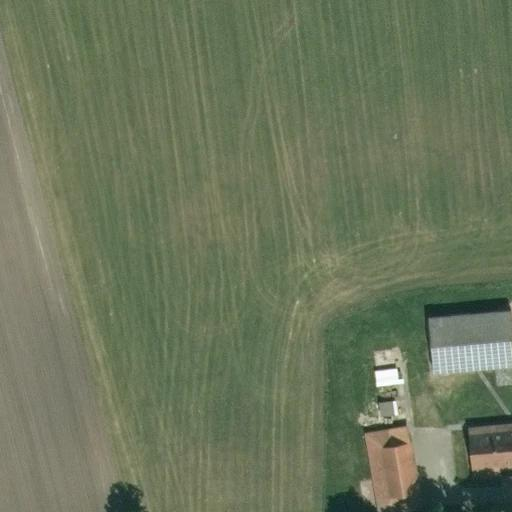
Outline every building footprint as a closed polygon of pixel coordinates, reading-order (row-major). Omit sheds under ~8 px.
[(426,322),(428,377),(511,373),(509,318),(426,322)] [(389,338),(370,338),(371,381),(376,381),(377,415),(406,415),(405,373),(390,373),(389,338)] [(403,428),(365,430),(366,448),(403,446),(403,428)] [(511,430),(464,432),(465,480),(511,477),(511,430)] [(369,454),(373,503),(412,500),(408,451),(369,454)]
